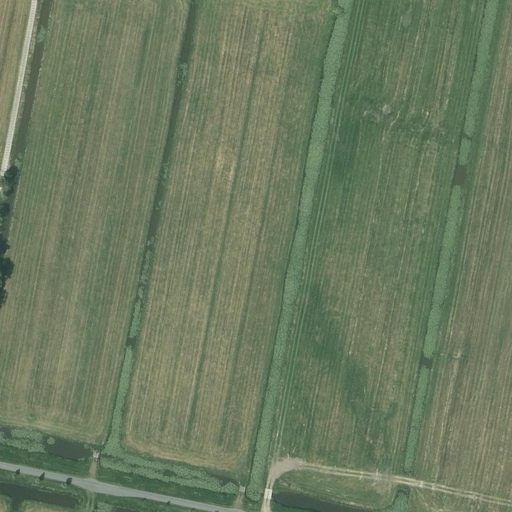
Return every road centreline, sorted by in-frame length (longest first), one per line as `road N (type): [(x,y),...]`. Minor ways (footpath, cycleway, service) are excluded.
road 1 (unclassified): [(0,466),(224,511)]
road 2 (track): [(0,179),(33,0)]
